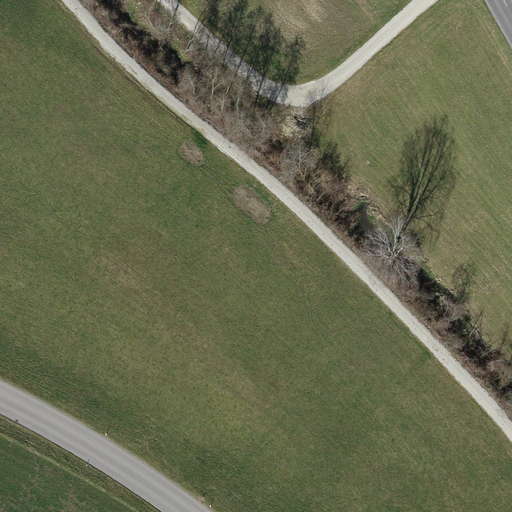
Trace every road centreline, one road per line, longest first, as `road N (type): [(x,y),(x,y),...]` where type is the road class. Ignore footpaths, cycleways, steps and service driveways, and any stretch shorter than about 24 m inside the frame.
road 1 (track): [(511,430),(481,391),(131,62),(77,0)]
road 2 (track): [(183,0),(270,80),(308,85),(418,0)]
road 3 (unclassified): [(0,391),(152,478),(193,511)]
